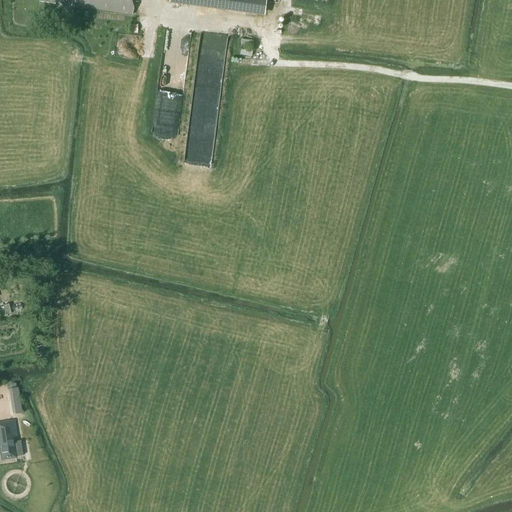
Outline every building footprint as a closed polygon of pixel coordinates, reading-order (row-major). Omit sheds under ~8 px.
[(132,15),(133,0),(38,0),(39,2),(64,5),(65,2),(71,3),(71,6),(132,15)] [(264,16),(265,0),(168,0),(169,3),(264,16)] [(137,24),(128,24),(128,32),(137,33),(137,24)] [(241,39),(240,55),(253,56),(254,40),(241,39)] [(207,89),(207,95),(219,95),(219,74),(197,73),(197,89),(207,89)] [(11,387),(12,413),(21,413),(20,387),(11,387)] [(21,449),(20,442),(18,443),(18,442),(17,442),(14,421),(0,422),(0,447),(1,447),(2,459),(15,457),(21,456),(20,450),(21,449)]
